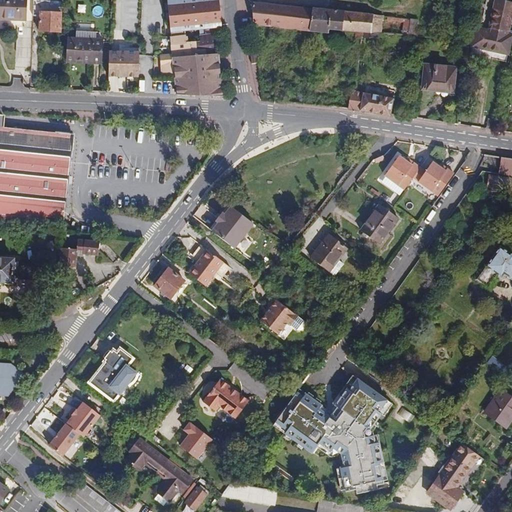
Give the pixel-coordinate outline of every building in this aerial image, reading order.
[(0,0),(0,19),(26,21),(26,0),(0,0)] [(40,17),(39,31),(60,32),(62,7),(49,7),(49,1),(33,0),(33,16),(40,17)] [(183,0),(167,2),(170,37),(185,35),(184,31),(199,29),(199,32),(216,31),(215,27),(221,26),(218,0),(183,0)] [(472,46),(508,54),(511,36),(507,35),(511,13),(511,3),(498,0),(495,0),(489,31),(476,28),(472,46)] [(251,2),(254,26),(328,34),(329,30),(354,32),(354,38),(362,39),(363,33),(382,34),(384,16),(251,2)] [(404,18),(403,36),(418,37),(419,20),(404,18)] [(76,30),(75,38),(85,39),(85,31),(76,30)] [(195,50),(217,48),(216,34),(200,36),(199,36),(200,42),(194,43),(195,50)] [(75,38),(67,38),(66,60),(93,62),(93,63),(102,64),(103,39),(85,39),(75,38)] [(188,55),(187,43),(171,45),(172,55),(174,75),(174,78),(176,96),(223,97),(218,52),(188,55)] [(139,52),(108,52),(108,80),(139,80),(139,52)] [(162,76),(174,75),(172,55),(160,56),(162,76)] [(454,88),(457,68),(424,65),(422,90),(435,91),(436,86),(454,88)] [(351,90),(348,110),(359,111),(391,117),(391,115),(394,100),(363,94),(364,92),(351,90)] [(0,218),(62,225),(70,159),(27,154),(29,132),(3,128),(5,117),(0,116),(0,218)] [(72,138),(29,132),(27,154),(70,159),(72,138)] [(511,158),(484,155),(482,170),(511,174),(511,158)] [(399,157),(385,176),(404,190),(413,177),(420,168),(407,158),(404,161),(399,157)] [(419,181),(438,196),(454,174),(441,164),(439,166),(433,162),(426,172),(419,181)] [(419,181),(426,172),(420,168),(413,177),(419,181)] [(479,187),(510,192),(511,177),(511,176),(482,172),(479,187)] [(479,189),(469,188),(466,203),(496,208),(499,192),(479,189)] [(378,204),(359,231),(379,245),(398,218),(378,204)] [(231,206),(212,231),(234,249),(253,224),(231,206)] [(329,233),(310,258),(329,273),(338,260),(348,248),(329,233)] [(60,248),(58,269),(66,270),(67,267),(75,268),(76,257),(83,258),(83,254),(97,256),(99,242),(77,240),(76,250),(60,248)] [(199,260),(189,274),(205,286),(215,274),(221,279),(230,267),(223,262),(208,250),(201,245),(193,255),(199,260)] [(511,254),(500,246),(476,279),(488,288),(497,275),(501,278),(504,274),(508,277),(511,279),(511,254)] [(230,256),(251,272),(255,266),(235,250),(230,256)] [(0,258),(0,281),(12,282),(14,260),(0,258)] [(338,260),(329,273),(335,277),(344,265),(338,260)] [(168,269),(155,286),(163,292),(161,295),(167,299),(169,297),(171,299),(189,274),(183,269),(173,262),(168,269)] [(266,314),(260,321),(278,335),(287,323),(291,326),(298,316),(274,298),(267,306),(270,308),(266,314)] [(116,350),(132,363),(135,359),(119,346),(116,350)] [(116,350),(113,348),(102,362),(104,364),(89,383),(114,401),(137,372),(129,366),(132,363),(116,350)] [(301,360),(313,370),(317,364),(305,355),(301,360)] [(309,375),(313,370),(301,360),(296,366),(309,375)] [(11,364),(0,362),(0,389),(12,390),(13,386),(16,386),(24,375),(18,371),(10,371),(11,364)] [(388,400),(358,378),(349,390),(347,388),(335,405),(337,406),(330,416),(319,408),(321,405),(305,393),(303,397),(297,392),(290,401),(276,421),(287,429),(285,432),(312,451),(318,442),(330,451),(333,448),(341,454),(344,467),(341,467),(345,491),(356,489),(356,493),(377,489),(376,485),(383,483),(379,462),(382,462),(378,441),(375,441),(373,434),(365,435),(364,432),(367,428),(370,430),(382,414),(379,411),(388,400)] [(235,418),(249,401),(220,380),(204,401),(217,411),(220,407),(235,418)] [(285,398),(290,401),(297,392),(299,389),(294,386),(285,398)] [(511,397),(501,389),(484,412),(506,428),(511,420),(511,397)] [(87,390),(82,397),(94,407),(100,400),(87,390)] [(66,423),(49,445),(63,456),(80,434),(66,423)] [(243,455),(248,459),(265,436),(259,432),(243,455)] [(183,492),(192,480),(140,439),(130,451),(132,453),(126,460),(139,470),(144,463),(166,480),(157,491),(169,501),(179,489),(183,492)] [(479,456),(462,443),(427,493),(451,509),(463,491),(457,487),(479,456)] [(89,485),(101,494),(106,487),(95,478),(89,485)] [(0,503),(10,489),(0,482),(0,503)] [(120,511),(82,482),(74,492),(98,511),(120,511)] [(277,491),(231,483),(221,496),(275,506),(277,491)] [(185,503),(195,510),(207,494),(197,487),(185,503)] [(316,511),(396,511),(319,498),(316,511)]
